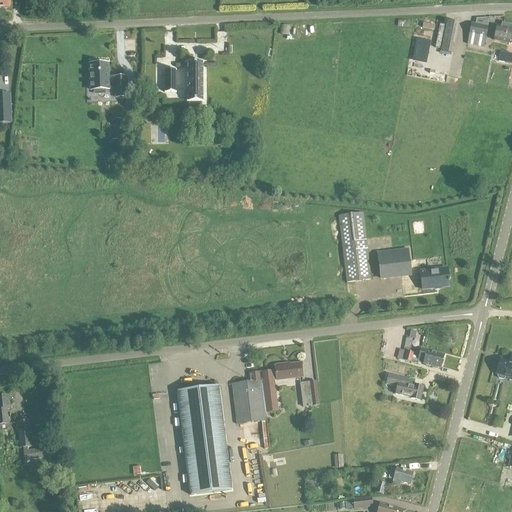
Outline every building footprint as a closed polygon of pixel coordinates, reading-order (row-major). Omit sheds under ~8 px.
[(0,0),(0,8),(10,8),(9,0),(0,0)] [(488,27),(489,21),(490,19),(479,19),(477,20),(476,24),(471,23),(469,36),(470,37),(468,43),(484,46),(485,40),(486,40),(488,27)] [(501,28),(497,27),(494,41),(511,45),(511,26),(502,24),(501,28)] [(431,41),(417,39),(413,60),(426,63),(431,41)] [(511,55),(500,54),(499,63),(511,65),(511,55)] [(204,64),(204,63),(187,63),(187,64),(188,64),(188,73),(188,74),(188,83),(188,84),(188,93),(188,94),(188,103),(187,103),(194,103),(195,104),(197,104),(197,103),(204,103),(204,102),(203,102),(203,94),(203,92),(203,84),(203,83),(203,74),(203,73),(203,64),(204,64)] [(109,90),(116,89),(116,80),(108,81),(108,65),(91,66),(91,81),(91,91),(93,91),(109,91),(109,90)] [(165,71),(166,71),(166,82),(165,82),(165,83),(166,83),(166,93),(165,93),(165,94),(177,94),(177,93),(176,93),(176,83),(176,82),(176,71),(177,71),(165,71)] [(116,78),(116,80),(116,89),(117,98),(125,98),(124,78),(116,78)] [(0,124),(11,124),(12,124),(10,94),(0,94),(0,124)] [(116,121),(114,136),(116,136),(115,141),(123,142),(126,122),(116,121)] [(363,214),(339,217),(347,283),(371,281),(363,214)] [(381,281),(411,277),(408,252),(378,256),(381,281)] [(433,272),(428,272),(421,273),(423,291),(449,287),(447,270),(433,272)] [(404,347),(411,349),(413,339),(415,340),(417,333),(411,332),(409,339),(406,338),(404,347)] [(411,349),(404,347),(403,351),(399,350),(397,360),(418,365),(418,361),(425,363),(424,365),(427,366),(426,367),(429,368),(430,366),(439,369),(443,356),(428,352),(428,351),(420,350),(420,351),(411,349)] [(511,361),(511,362),(500,360),(496,374),(499,375),(498,378),(499,380),(504,381),(506,380),(507,377),(511,378),(511,361)] [(275,367),(276,373),(273,373),(272,372),(250,375),(251,383),(232,385),(237,425),(265,422),(264,412),(267,412),(267,413),(277,411),(274,382),(303,378),(301,364),(283,367),(282,365),(276,366),(276,367),(275,367)] [(409,378),(408,379),(389,374),(387,385),(397,387),(396,395),(411,398),(411,399),(420,402),(424,386),(413,384),(415,379),(409,378)] [(300,384),(303,409),(320,407),(317,382),(300,384)] [(190,496),(231,491),(218,387),(178,392),(190,496)] [(10,429),(10,426),(9,419),(10,419),(9,413),(11,413),(10,404),(8,404),(8,397),(0,398),(0,426),(0,427),(1,431),(8,431),(10,429)] [(17,423),(20,449),(24,449),(24,452),(25,461),(45,459),(43,449),(28,451),(28,448),(32,448),(30,422),(17,423)] [(343,455),(334,456),(335,470),(344,469),(343,455)] [(399,488),(400,483),(409,485),(413,474),(397,470),(396,472),(392,470),(389,480),(394,481),(392,486),(399,488)] [(378,483),(374,497),(383,497),(384,496),(387,485),(378,483)] [(353,500),(354,510),(373,508),(372,498),(353,500)]
